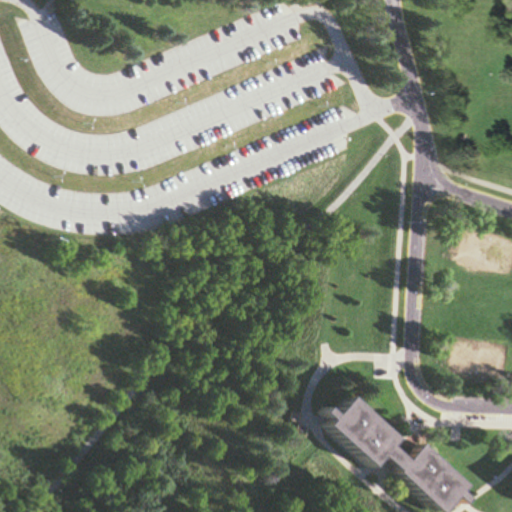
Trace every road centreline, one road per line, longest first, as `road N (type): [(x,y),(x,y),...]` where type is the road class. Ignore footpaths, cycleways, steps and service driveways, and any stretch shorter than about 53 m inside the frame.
road 1 (residential): [(413,390),(437,406),(511,411),(414,177),(405,358),(413,390)]
road 2 (residential): [(414,177),(414,113),(389,0)]
